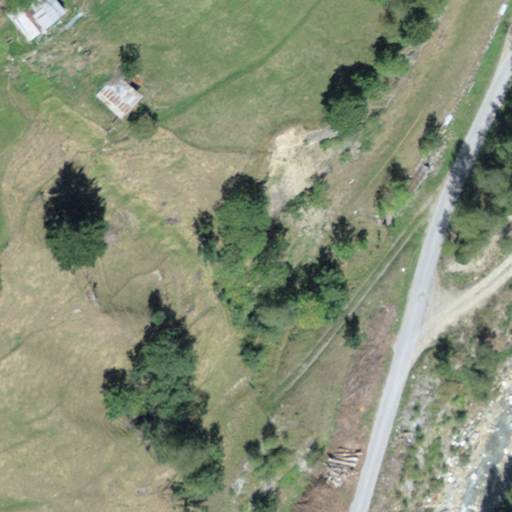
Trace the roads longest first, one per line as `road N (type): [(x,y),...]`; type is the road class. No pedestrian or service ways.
road 1 (tertiary): [(265,511),(293,380),(357,209),(460,0)]
road 2 (track): [(511,50),(457,190),(359,511)]
road 3 (track): [(409,340),(511,256)]
